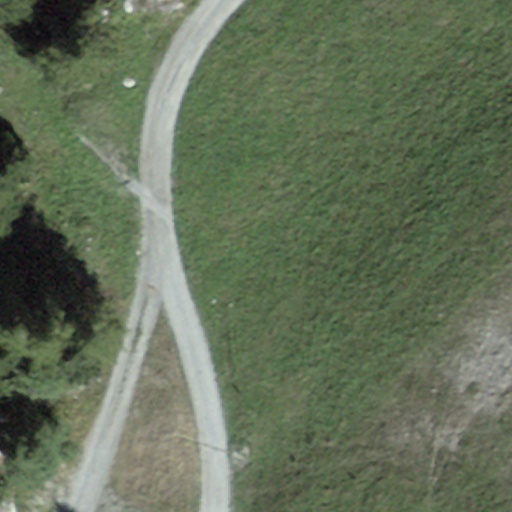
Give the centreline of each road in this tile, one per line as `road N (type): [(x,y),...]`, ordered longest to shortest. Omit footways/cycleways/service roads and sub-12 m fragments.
road 1 (track): [(237,0),(173,60),(157,135),(161,268),(207,384),(221,484),(215,511)]
road 2 (track): [(161,268),(82,511)]
